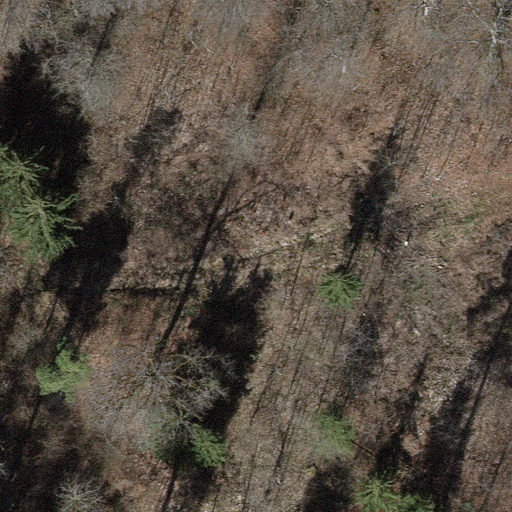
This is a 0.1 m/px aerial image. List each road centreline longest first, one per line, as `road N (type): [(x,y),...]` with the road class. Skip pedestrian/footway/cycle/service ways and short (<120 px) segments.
road 1 (track): [(0,235),(73,269),(196,270),(511,204)]
road 2 (track): [(188,511),(0,254)]
